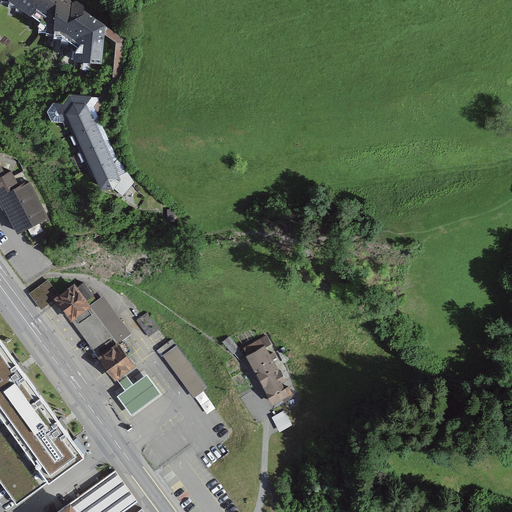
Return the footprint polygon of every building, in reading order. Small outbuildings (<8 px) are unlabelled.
[(101,65),(105,35),(106,27),(85,13),(84,8),(76,2),(72,3),(67,0),(8,0),(8,4),(30,18),(46,28),(48,36),(56,35),(67,42),(72,45),(77,49),(75,63),(101,65)] [(106,27),(105,35),(116,42),(113,77),(98,98),(94,109),(97,115),(119,80),(124,39),(106,27)] [(65,104),(56,103),(49,113),(54,123),(68,124),(73,136),(68,138),(71,146),(81,142),(86,155),(80,157),(82,161),(88,159),(95,174),(89,177),(92,182),(97,180),(103,192),(122,195),(134,183),(118,157),(97,115),(94,109),(98,98),(73,93),(65,104)] [(0,197),(17,233),(47,218),(31,185),(22,189),(13,171),(6,174),(0,162),(0,197)] [(55,279),(34,294),(43,307),(60,296),(75,318),(100,300),(87,281),(66,295),(55,279)] [(100,300),(75,318),(104,361),(106,363),(120,381),(126,390),(118,397),(131,415),(161,395),(148,376),(134,385),(127,375),(144,364),(130,343),(127,339),(135,334),(108,295),(100,300)] [(149,312),(138,319),(150,337),(161,330),(149,312)] [(265,337),(243,348),(275,412),(285,407),(289,415),(300,409),(288,384),(292,382),(288,376),(283,379),(276,367),(286,362),(280,350),(273,354),(265,337)] [(172,338),(159,347),(196,397),(209,388),(172,338)] [(0,340),(0,419),(6,427),(43,400),(1,340),(0,340)] [(43,400),(6,427),(47,485),(84,458),(43,400)] [(6,427),(0,430),(0,480),(18,505),(47,485),(6,427)] [(71,496),(48,511),(144,511),(141,508),(136,511),(123,511),(136,503),(114,472),(74,500),(71,496)]
